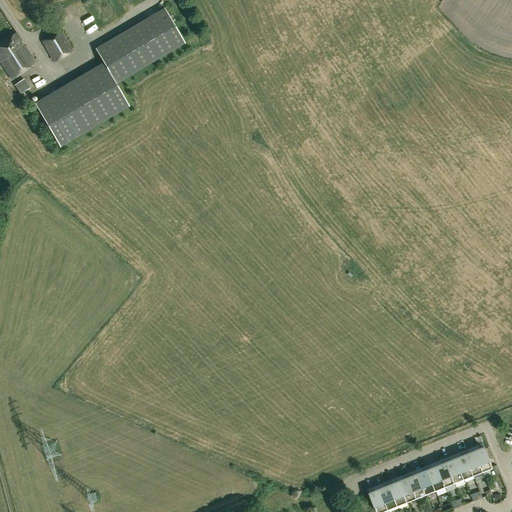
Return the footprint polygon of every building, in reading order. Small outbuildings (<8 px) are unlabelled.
[(185,42),(164,8),(95,48),(103,62),(34,102),(59,145),(129,105),(115,83),(185,42)] [(84,11),(78,19),(89,27),(95,19),(84,11)] [(54,61),(72,50),(60,29),(42,40),(54,61)] [(0,60),(12,78),(36,62),(16,32),(0,42),(0,60)] [(25,79),(16,85),(22,93),(31,88),(25,79)] [(480,449),(474,451),(483,471),(493,467),(483,443),(478,445),(480,449)] [(468,449),(463,451),(473,475),(483,471),(474,451),(470,453),(468,449)] [(461,456),(455,458),(464,479),(473,475),(463,451),(459,453),(461,456)] [(449,457),(445,458),(454,483),(464,479),(455,458),(451,460),(449,457)] [(442,464),(437,466),(445,486),(454,483),(445,458),(440,460),(442,464)] [(430,464),(426,466),(435,490),(445,486),(437,466),(432,468),(430,464)] [(497,465),(493,466),(494,470),(492,471),(493,475),(495,474),(500,472),(497,465)] [(423,472),(417,474),(426,494),(435,490),(426,466),(421,468),(423,472)] [(411,472),(407,474),(416,498),(426,494),(417,474),(413,476),(411,472)] [(404,479),(398,481),(407,502),(416,498),(407,474),(402,475),(404,479)] [(392,479),(387,481),(397,505),(407,502),(398,481),(394,483),(392,479)] [(385,487),(380,489),(388,509),(397,505),(387,481),(383,483),(385,487)] [(373,487),(368,489),(377,511),(380,511),(388,509),(380,489),(375,491),(373,487)] [(461,498),(455,501),(457,507),(463,505),(461,498)]
